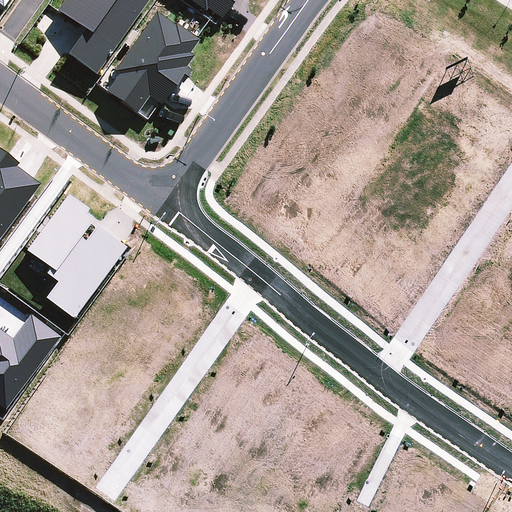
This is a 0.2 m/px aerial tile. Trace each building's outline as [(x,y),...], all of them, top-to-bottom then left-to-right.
[(63,0),(55,12),(82,31),(65,55),(94,75),(146,0),(63,0)] [(189,0),(218,19),(230,0),(189,0)] [(136,114),(148,97),(158,105),(200,43),(154,12),(101,90),(136,114)] [(0,237),(40,183),(0,153),(0,237)] [(71,318),(123,249),(93,226),(82,241),(78,237),(92,218),(64,197),(23,252),(57,278),(43,297),(71,318)] [(432,224),(415,211),(410,207),(359,272),(381,289),(432,224)]
